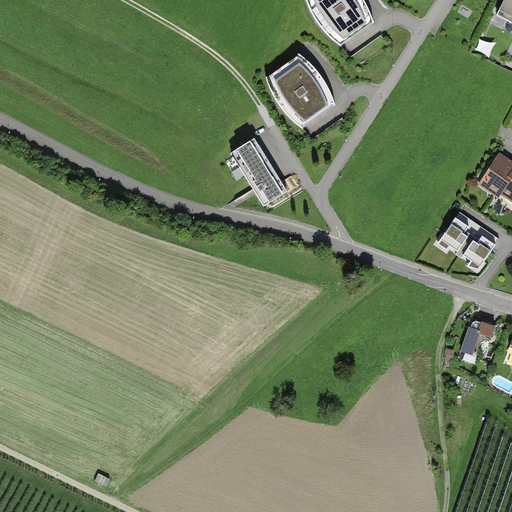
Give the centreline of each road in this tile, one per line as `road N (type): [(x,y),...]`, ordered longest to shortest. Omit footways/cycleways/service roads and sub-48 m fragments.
road 1 (track): [(395,267),(118,504)]
road 2 (residential): [(0,118),(141,190),(338,247)]
road 3 (residential): [(321,196),(444,0)]
road 4 (track): [(445,511),(438,362),(461,291)]
road 5 (track): [(273,127),(221,58),(122,0)]
road 6 (residential): [(338,247),(511,307)]
road 7 (track): [(133,511),(0,446)]
